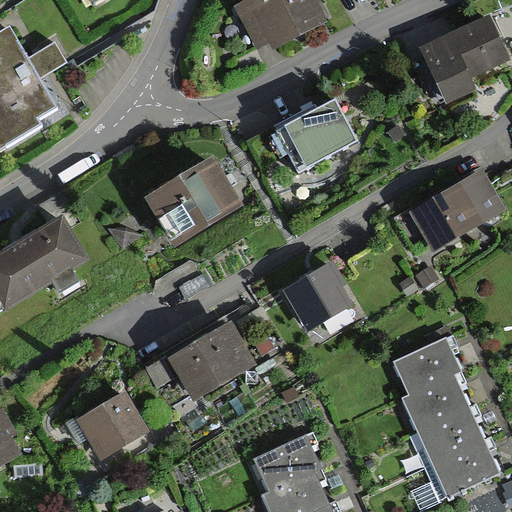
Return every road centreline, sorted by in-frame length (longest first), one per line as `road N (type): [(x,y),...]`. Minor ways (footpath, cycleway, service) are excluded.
road 1 (residential): [(511,116),(196,307),(104,321),(0,385)]
road 2 (residential): [(140,97),(196,115),(227,106),(443,0)]
road 3 (residential): [(0,205),(99,143),(140,97)]
